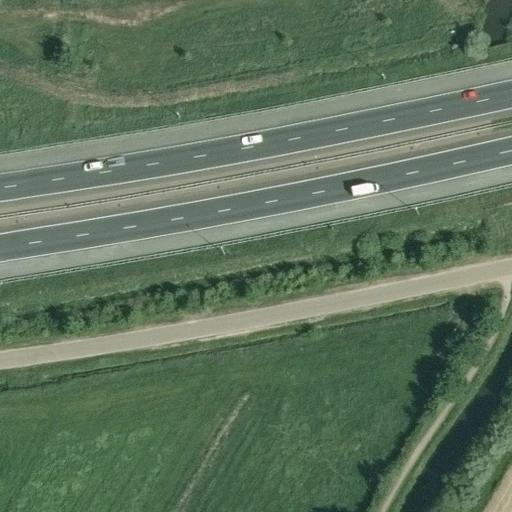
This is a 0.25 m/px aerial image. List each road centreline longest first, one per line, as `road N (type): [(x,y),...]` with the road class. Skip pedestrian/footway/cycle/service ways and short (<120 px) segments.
road 1 (motorway): [(0,250),(511,154)]
road 2 (motorway): [(511,96),(0,189)]
road 3 (unclassified): [(0,356),(299,311),(511,267)]
